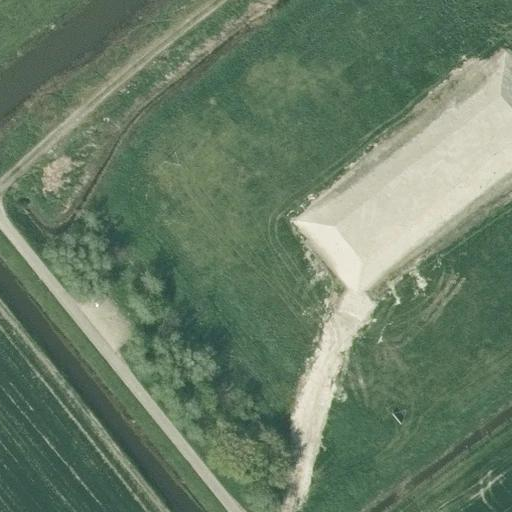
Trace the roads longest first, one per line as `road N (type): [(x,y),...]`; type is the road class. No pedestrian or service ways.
road 1 (unclassified): [(235,511),(0,219)]
road 2 (track): [(218,0),(0,187)]
road 3 (track): [(288,511),(327,367),(331,319)]
